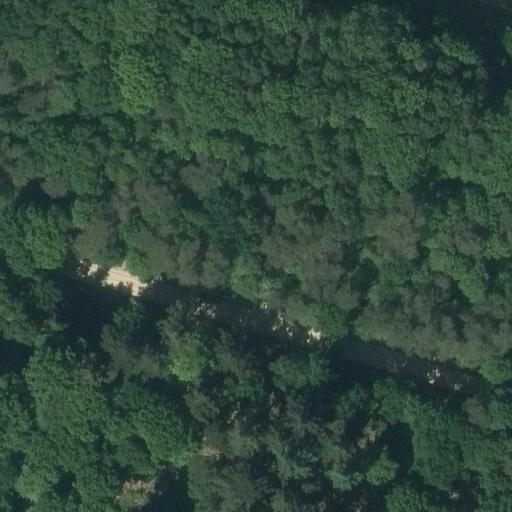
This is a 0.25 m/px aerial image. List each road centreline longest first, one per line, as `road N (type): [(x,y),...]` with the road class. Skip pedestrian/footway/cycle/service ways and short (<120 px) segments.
road 1 (track): [(511,402),(0,251)]
road 2 (track): [(276,0),(511,71)]
